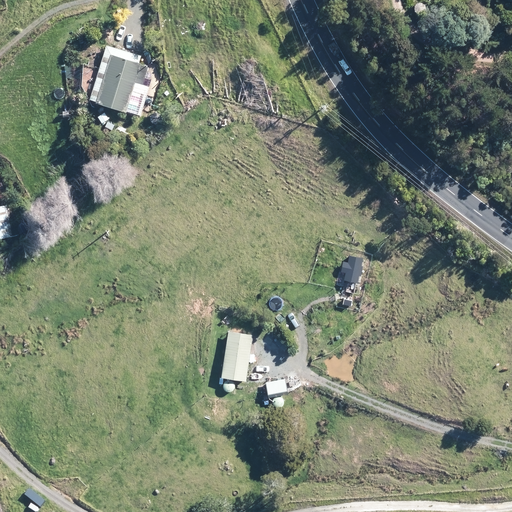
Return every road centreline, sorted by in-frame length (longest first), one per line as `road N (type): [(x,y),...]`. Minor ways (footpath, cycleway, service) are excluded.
road 1 (primary): [(511,237),(376,123),(301,0)]
road 2 (track): [(312,511),(511,505)]
